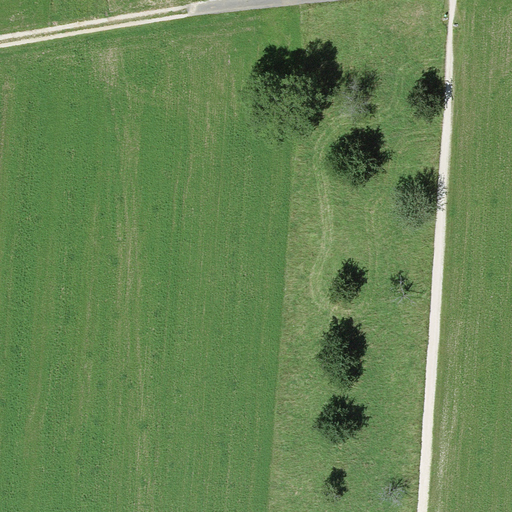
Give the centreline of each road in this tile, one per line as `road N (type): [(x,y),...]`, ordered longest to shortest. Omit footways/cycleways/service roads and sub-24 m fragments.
road 1 (track): [(419,511),(451,0)]
road 2 (track): [(0,42),(276,0)]
